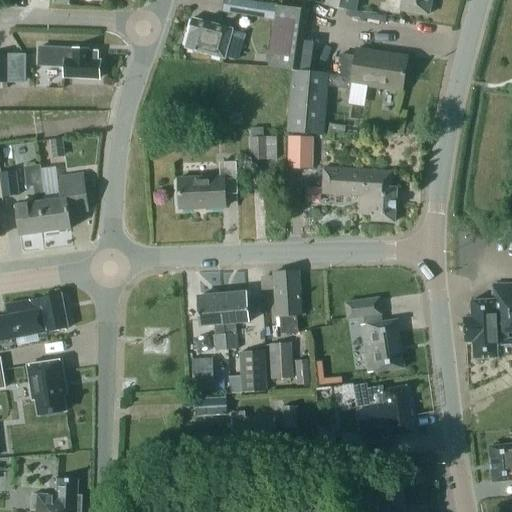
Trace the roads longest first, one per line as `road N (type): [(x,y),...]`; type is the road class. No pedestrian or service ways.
road 1 (residential): [(431,250),(161,257),(109,268)]
road 2 (tertiary): [(469,511),(431,250)]
road 3 (tertiary): [(431,250),(449,115),(480,0)]
road 4 (residential): [(104,511),(109,268)]
road 5 (residential): [(109,268),(119,123),(147,35)]
road 6 (residential): [(147,35),(104,20),(0,15)]
